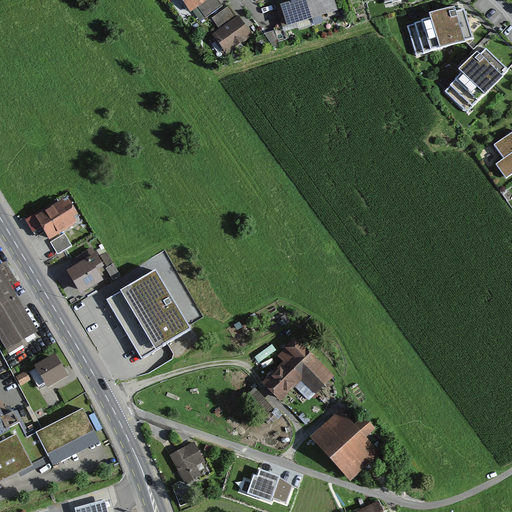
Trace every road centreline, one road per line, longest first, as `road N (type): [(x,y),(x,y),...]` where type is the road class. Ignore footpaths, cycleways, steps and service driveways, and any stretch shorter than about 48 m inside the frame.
road 1 (residential): [(117,420),(137,413),(407,504),(445,502),(511,470)]
road 2 (track): [(282,463),(300,434),(250,369),(218,363),(106,399)]
road 3 (primary): [(117,420),(0,217)]
